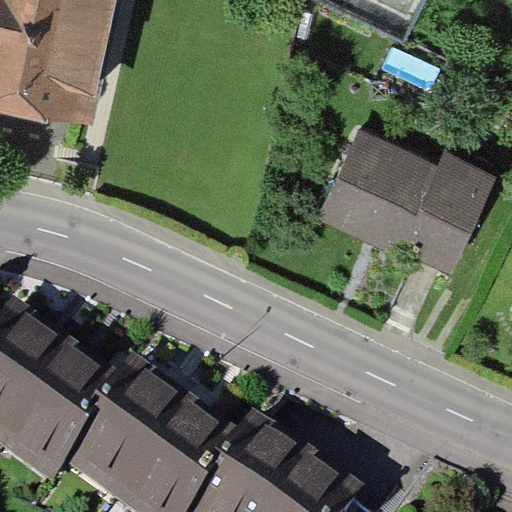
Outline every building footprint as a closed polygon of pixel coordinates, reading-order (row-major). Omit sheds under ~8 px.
[(105,0),(0,0),(0,77),(83,97),(105,0)] [(427,165),(343,130),(302,211),(443,271),(488,175),(434,149),(427,165)] [(511,286),(500,316),(511,320),(511,286)] [(112,384),(3,309),(0,312),(0,454),(43,484),(58,462),(112,384)] [(186,511),(236,439),(126,364),(112,384),(58,462),(130,511),(186,511)] [(346,511),(355,499),(252,426),(190,511),(346,511)]
